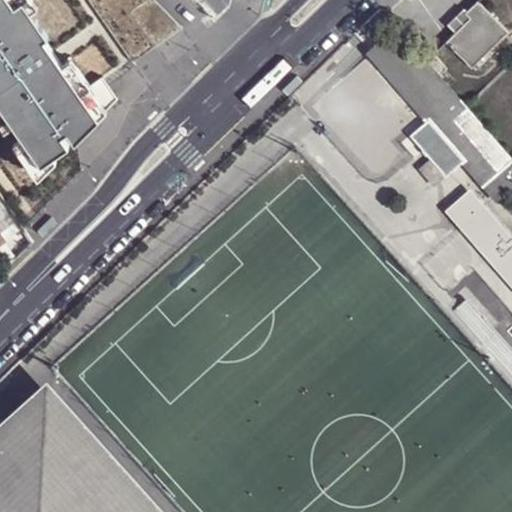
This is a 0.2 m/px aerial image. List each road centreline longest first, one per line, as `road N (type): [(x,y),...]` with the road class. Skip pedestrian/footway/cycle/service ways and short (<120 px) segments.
road 1 (secondary): [(99,223),(158,183),(344,0)]
road 2 (secondary): [(298,0),(135,156),(99,223)]
road 3 (secondary): [(0,324),(99,223)]
